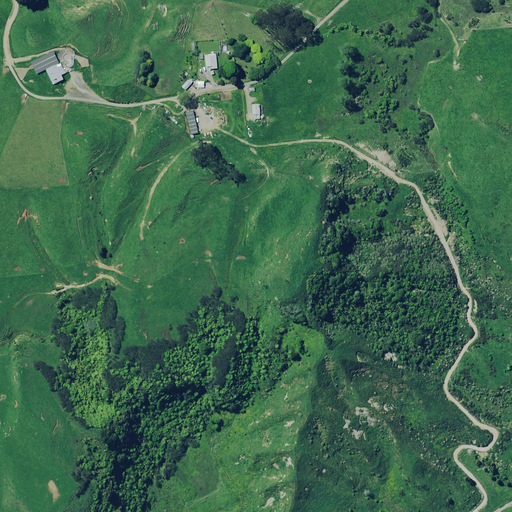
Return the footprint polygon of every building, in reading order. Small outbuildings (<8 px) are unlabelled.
[(64,72),(54,51),(31,63),(37,74),(46,70),(54,85),(64,79),(62,75),(67,73),(66,71),(64,72)] [(217,69),(216,54),(209,54),(209,56),(205,56),(206,69),(210,72),(211,69),(217,69)] [(193,82),(190,79),(182,87),(185,90),(193,82)] [(261,119),(259,104),(252,105),(253,121),(256,121),(255,119),(261,119)] [(198,133),(194,111),(186,113),(191,135),(198,133)]
